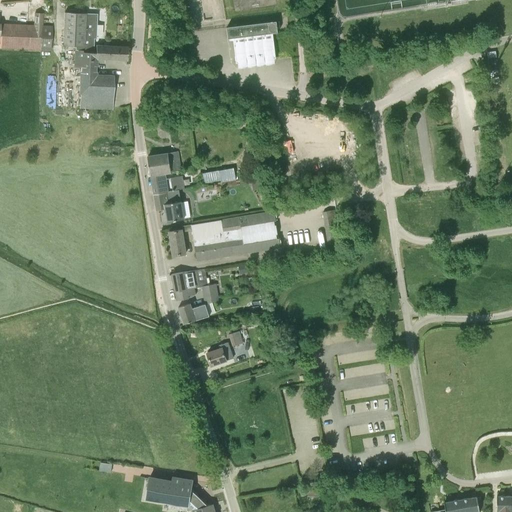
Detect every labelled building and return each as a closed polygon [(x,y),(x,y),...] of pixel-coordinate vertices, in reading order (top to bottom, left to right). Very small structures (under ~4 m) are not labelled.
[(75,46),(75,50),(92,51),(93,38),(96,39),(97,14),(86,13),(65,12),(63,45),(75,46)] [(42,26),(42,24),(42,14),(35,13),(34,25),(0,23),(0,47),(40,50),(51,50),(52,26),(42,26)] [(278,33),(277,21),(227,27),(228,38),(234,38),(236,62),(255,60),(276,58),(273,33),(278,33)] [(127,48),(118,47),(96,45),(95,51),(95,57),(95,62),(96,62),(104,62),(104,58),(127,59),(127,48)] [(92,51),(75,50),(74,50),(73,66),(82,67),(81,94),(80,108),(112,109),(113,77),(95,76),(96,62),(95,62),(95,57),(95,51),(92,51)] [(165,172),(181,169),(178,152),(158,155),(148,157),(151,174),(165,172)] [(233,169),(203,173),(205,182),(221,180),(222,182),(235,180),(233,169)] [(166,179),(165,172),(151,174),(154,194),(166,192),(168,191),(184,189),(182,176),(166,179)] [(251,178),(252,187),(266,184),(264,175),(251,178)] [(178,220),(183,219),(180,201),(168,203),(166,192),(154,194),(157,210),(166,209),(168,222),(178,220)] [(328,250),(342,248),(336,210),(322,212),(328,250)] [(194,230),(193,231),(198,261),(280,248),(274,211),(193,224),(194,230)] [(183,232),(185,231),(184,226),(183,226),(183,230),(169,232),(173,255),(183,254),(186,253),(183,232)] [(238,266),(240,274),(242,274),(250,272),(248,264),(240,266),(238,266)] [(195,288),(200,287),(197,270),(181,272),(172,274),(175,292),(177,300),(187,298),(189,298),(189,295),(196,293),(195,288)] [(203,287),(205,299),(219,296),(216,284),(208,286),(203,287)] [(184,324),(209,316),(205,304),(193,308),(191,303),(179,307),(184,324)] [(233,346),(243,343),(247,342),(243,330),(229,334),(233,346)] [(233,358),(228,342),(218,346),(219,348),(206,352),(211,366),(227,361),(227,360),(233,358)] [(112,464),(100,463),(99,470),(111,472),(112,464)] [(148,479),(146,500),(188,505),(192,510),(192,511),(214,511),(212,504),(208,505),(191,486),(191,480),(172,478),(171,482),(148,479)] [(328,498),(328,500),(331,500),(331,489),(307,489),(307,498),(328,498)] [(445,511),(476,511),(480,511),(485,510),(484,500),(478,501),(477,496),(444,502),(445,509),(445,511)] [(506,506),(506,496),(497,496),(497,506),(506,506)]
